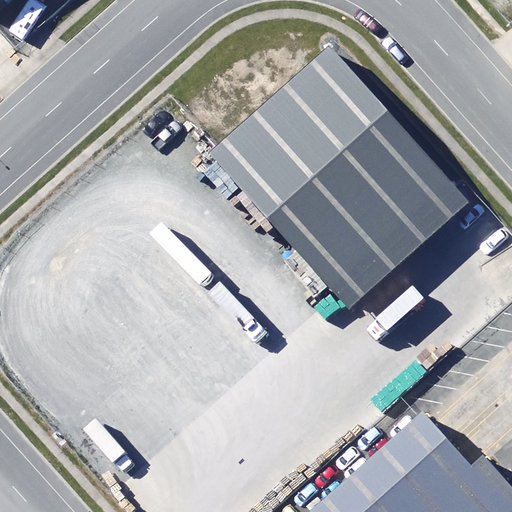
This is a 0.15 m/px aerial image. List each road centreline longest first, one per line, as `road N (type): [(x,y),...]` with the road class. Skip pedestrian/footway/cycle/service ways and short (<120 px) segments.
road 1 (unclassified): [(0,157),(179,0)]
road 2 (unclassified): [(396,0),(511,129)]
